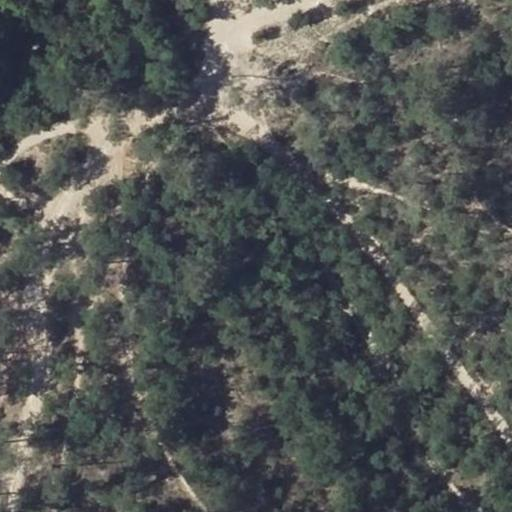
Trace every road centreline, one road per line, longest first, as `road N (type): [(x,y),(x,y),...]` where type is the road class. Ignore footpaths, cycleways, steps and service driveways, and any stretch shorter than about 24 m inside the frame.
road 1 (track): [(158,117),(207,119),(267,136),(304,167),(511,441)]
road 2 (track): [(10,511),(59,204),(84,160),(123,130)]
road 3 (track): [(0,167),(60,128),(123,130),(158,117)]
road 4 (track): [(158,117),(207,61),(223,0)]
